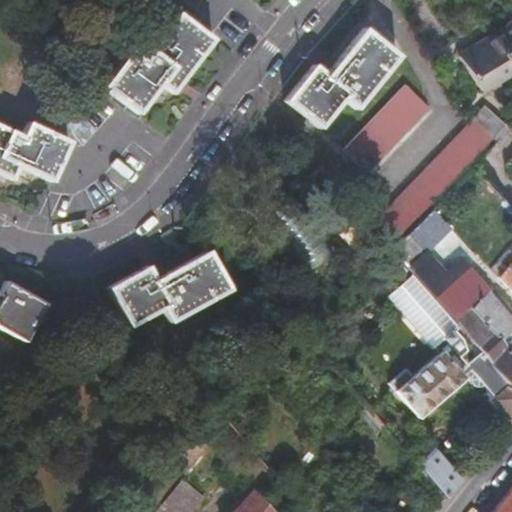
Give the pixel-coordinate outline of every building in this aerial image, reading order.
[(138,116),(160,86),(170,73),(182,82),(212,42),(179,17),(144,63),(130,53),(102,90),(138,116)] [(511,75),(511,30),(492,42),(511,75)] [(361,32),(342,58),(332,71),(326,67),(320,62),(285,104),(318,131),(341,102),(353,111),(395,60),(361,32)] [(511,75),(492,42),(457,63),(477,96),(511,75)] [(336,54),(326,67),(332,71),(342,58),(336,54)] [(173,95),(182,82),(170,73),(160,86),(173,95)] [(378,160),(430,106),(407,84),(354,138),(378,160)] [(472,121),(490,139),(502,127),(483,109),(472,121)] [(490,139),(472,121),(373,224),(392,242),(490,139)] [(0,158),(13,164),(48,180),(66,143),(25,123),(19,137),(0,128),(0,158)] [(271,194),(296,175),(314,160),(302,145),(259,179),(271,194)] [(0,174),(7,178),(13,164),(0,158),(0,174)] [(106,290),(127,329),(159,311),(166,323),(224,291),(204,254),(162,277),(154,264),(106,290)] [(507,293),(511,298),(511,257),(492,280),(507,293)] [(455,327),(412,276),(384,300),(429,352),(430,351),(435,357),(436,356),(429,349),(449,331),(455,327)] [(0,329),(22,341),(43,304),(4,283),(0,290),(0,329)] [(465,311),(482,332),(491,342),(494,340),(502,350),(504,348),(511,355),(511,331),(479,294),(465,311)] [(497,377),(469,344),(469,343),(455,327),(449,331),(429,349),(436,356),(435,357),(408,380),(391,394),(413,420),(460,381),(458,380),(467,373),(469,376),(468,377),(467,378),(465,380),(464,382),(465,384),(465,385),(466,386),(468,387),(470,388),(472,389),(474,389),(476,389),(478,389),(479,388),(484,394),(480,398),(501,423),(503,422),(511,410),(511,395),(499,380),(497,377)] [(511,355),(504,348),(502,350),(494,340),(491,342),(482,332),(469,343),(469,344),(497,377),(499,380),(511,395),(511,355)] [(408,380),(401,372),(384,387),(391,394),(408,380)] [(455,482),(429,450),(410,466),(439,502),(455,482)] [(153,511),(190,511),(205,495),(182,477),(153,511)] [(511,511),(511,488),(510,487),(489,511),(511,511)] [(264,511),(247,491),(230,511),(264,511)]
